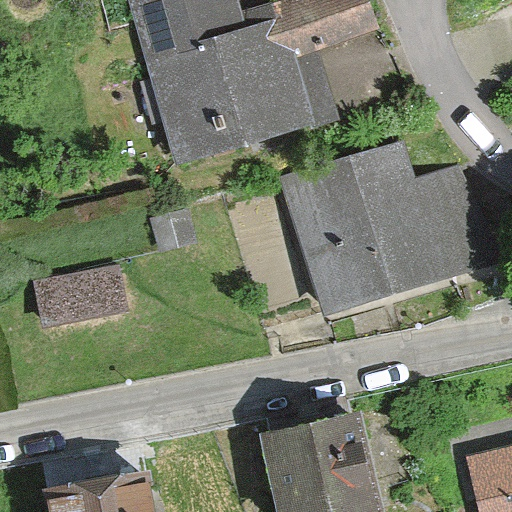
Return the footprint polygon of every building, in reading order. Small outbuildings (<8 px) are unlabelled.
[(129,0),(128,0),(147,66),(280,27),(274,7),(244,16),(238,0),(129,0)] [(280,27),(147,66),(178,169),(321,127),(301,59),(382,36),(370,0),(299,0),(274,7),(280,27)] [(401,148),(286,185),(330,322),(495,269),(463,170),(414,186),(401,148)] [(154,222),(162,251),(198,242),(190,212),(154,222)] [(120,271),(38,287),(48,333),(129,316),(120,271)] [(381,511),(361,422),(267,443),(282,511),(381,511)] [(159,511),(153,478),(48,496),(50,511),(159,511)]
